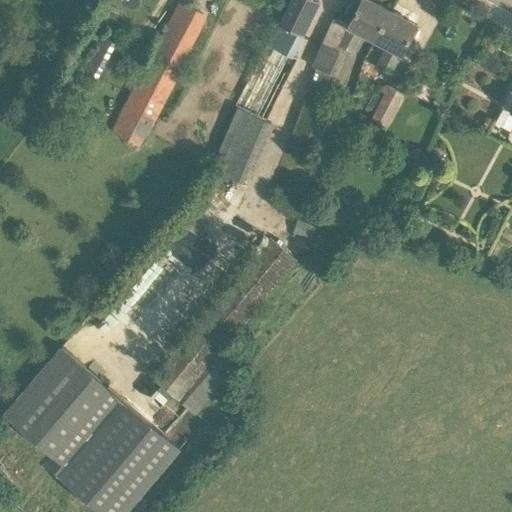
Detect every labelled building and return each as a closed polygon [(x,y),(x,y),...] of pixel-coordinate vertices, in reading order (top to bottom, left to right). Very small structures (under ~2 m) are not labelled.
[(176,0),(169,0),(113,133),(142,146),(200,10),(176,0)] [(287,0),(276,22),(279,24),(302,35),(319,1),(318,1),(317,0),(287,0)] [(362,33),(375,40),(390,11),(369,0),(361,0),(348,26),(332,18),(321,44),(311,66),(332,75),(343,48),(351,53),(362,33)] [(417,25),(390,11),(375,40),(388,46),(377,66),(391,73),(401,53),(401,54),(417,25)] [(105,35),(85,74),(96,80),(97,78),(104,82),(123,45),(116,42),(117,41),(105,35)] [(269,118),(299,59),(269,43),(238,106),(269,118)] [(359,112),(350,129),(373,141),(382,124),(388,127),(406,93),(387,83),(369,117),(359,112)] [(325,94),(309,88),(289,144),(304,150),(325,94)] [(511,91),(510,91),(503,104),(505,105),(496,122),(511,130),(511,125),(511,91)] [(422,162),(420,149),(405,151),(407,164),(422,162)] [(342,166),(328,168),(330,182),(344,181),(342,166)] [(348,215),(317,205),(312,223),(343,232),(348,215)] [(297,220),(292,231),(311,239),(315,228),(297,220)] [(270,237),(157,373),(151,368),(146,374),(194,414),(238,363),(221,349),(296,259),(270,237)] [(136,329),(192,263),(167,242),(111,308),(136,329)] [(120,397),(62,347),(61,346),(3,415),(62,465),(120,397)] [(129,511),(183,449),(120,397),(62,465),(52,476),(94,511),(129,511)]
